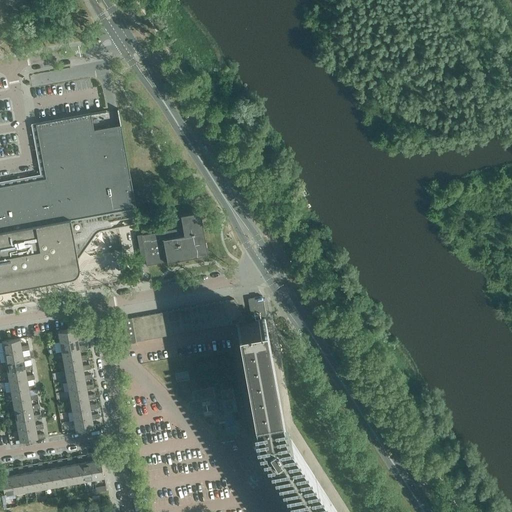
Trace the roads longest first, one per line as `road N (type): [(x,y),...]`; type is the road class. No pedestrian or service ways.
road 1 (residential): [(257,511),(121,349)]
road 2 (secondary): [(313,337),(424,511)]
road 3 (residential): [(258,266),(233,281),(95,306)]
